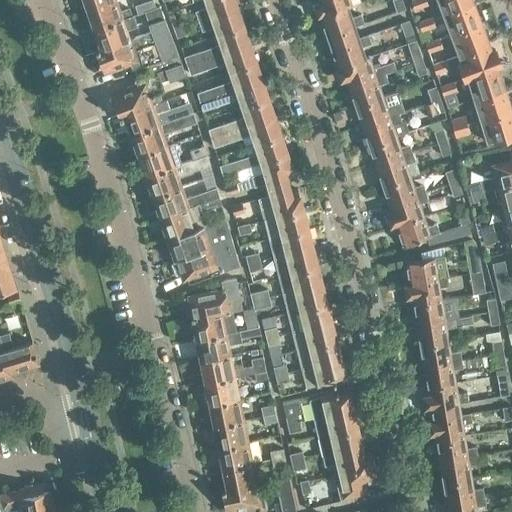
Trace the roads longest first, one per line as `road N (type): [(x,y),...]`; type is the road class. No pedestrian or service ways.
road 1 (residential): [(190,511),(154,353),(78,92),(42,0)]
road 2 (residential): [(412,511),(355,263),(273,0)]
road 3 (secondary): [(0,133),(49,276),(85,419)]
